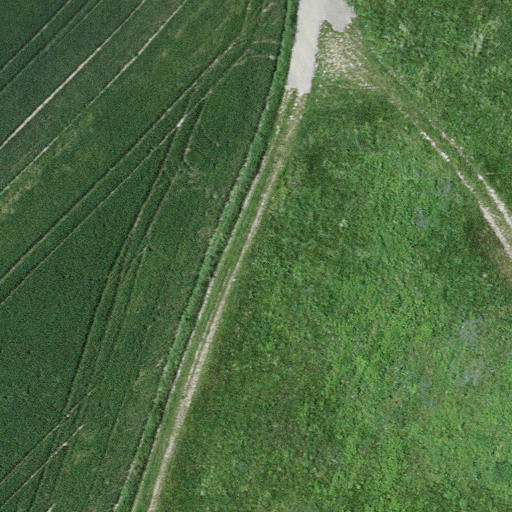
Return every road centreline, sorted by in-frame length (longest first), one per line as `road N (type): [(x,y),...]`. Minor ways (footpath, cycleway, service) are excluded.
road 1 (track): [(140,511),(295,95)]
road 2 (track): [(511,233),(486,187),(323,0)]
